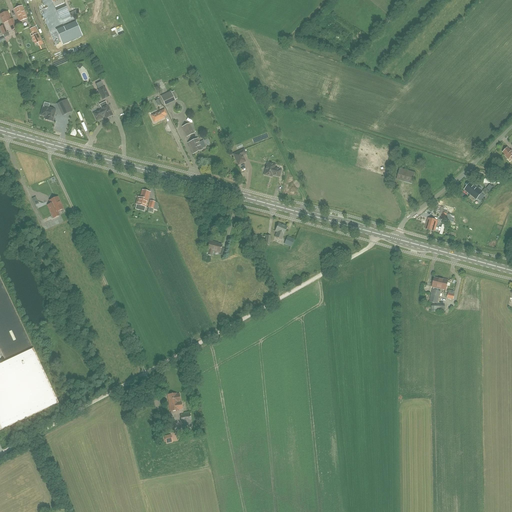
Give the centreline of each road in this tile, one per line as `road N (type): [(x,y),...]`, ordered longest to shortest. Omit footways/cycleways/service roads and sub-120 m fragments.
road 1 (primary): [(397,239),(0,130)]
road 2 (track): [(367,248),(15,447)]
road 3 (unclassified): [(397,239),(407,218),(511,127)]
